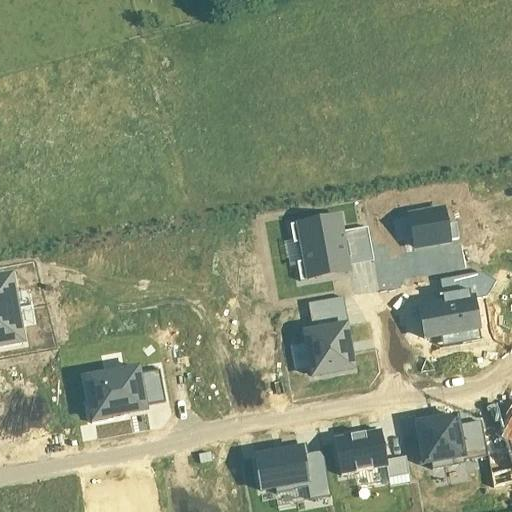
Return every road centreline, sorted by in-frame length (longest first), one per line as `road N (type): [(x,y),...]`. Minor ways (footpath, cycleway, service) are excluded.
road 1 (residential): [(190,440),(398,401)]
road 2 (residential): [(0,476),(190,440)]
road 3 (residential): [(190,440),(169,310)]
road 4 (residential): [(398,401),(499,382),(511,363)]
road 5 (residential): [(398,401),(375,278)]
